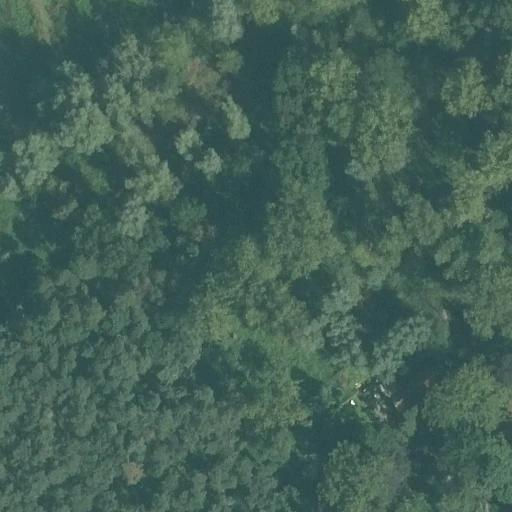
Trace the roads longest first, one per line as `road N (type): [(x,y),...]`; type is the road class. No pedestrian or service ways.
road 1 (track): [(188,375),(316,511)]
road 2 (track): [(372,511),(409,457),(429,452),(511,509)]
